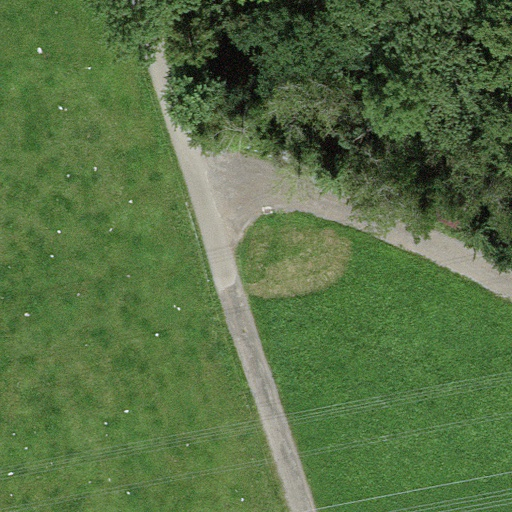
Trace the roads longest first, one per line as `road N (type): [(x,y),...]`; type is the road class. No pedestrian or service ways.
road 1 (track): [(305,511),(207,194),(246,184),(337,206),(511,287)]
road 2 (unclassified): [(148,0),(207,194)]
